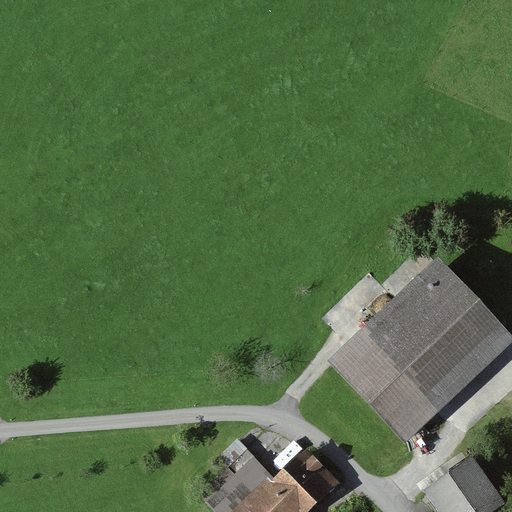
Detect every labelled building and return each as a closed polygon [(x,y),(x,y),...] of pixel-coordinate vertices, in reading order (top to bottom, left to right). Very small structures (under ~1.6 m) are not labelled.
[(497,341),(428,273),(333,370),(401,437),(497,341)] [(327,317),(354,345),(397,304),(370,276),(327,317)] [(203,493),(221,511),(242,511),(278,479),(239,438),(209,466),(220,477),(203,493)] [(278,479),(242,511),(307,511),(329,491),(299,459),(278,479)] [(474,459),(425,492),(438,511),(496,511),(506,505),(474,459)]
